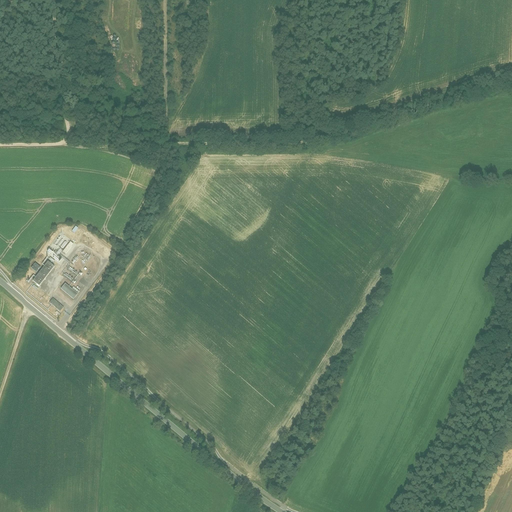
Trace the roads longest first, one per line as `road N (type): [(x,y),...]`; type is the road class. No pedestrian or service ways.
road 1 (track): [(0,144),(295,144),(511,84)]
road 2 (tertiary): [(0,282),(280,511)]
road 3 (track): [(62,319),(122,251),(157,176),(159,142)]
road 4 (track): [(164,0),(166,142)]
